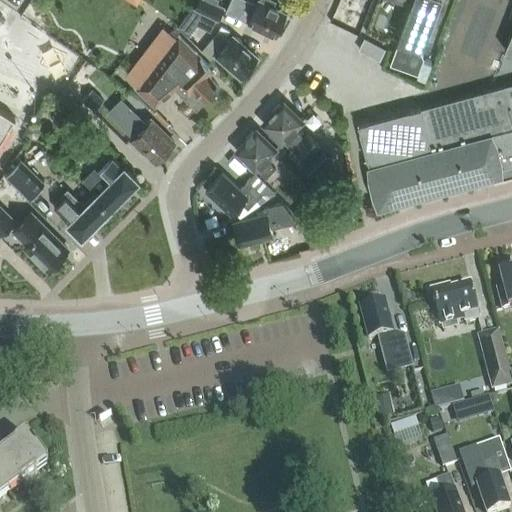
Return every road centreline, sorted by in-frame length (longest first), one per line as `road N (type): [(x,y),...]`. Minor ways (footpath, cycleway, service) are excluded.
road 1 (residential): [(202,304),(177,217),(178,190),(272,80),(319,0)]
road 2 (secondary): [(511,209),(439,227),(317,276),(202,304)]
road 3 (secondary): [(202,304),(74,324)]
